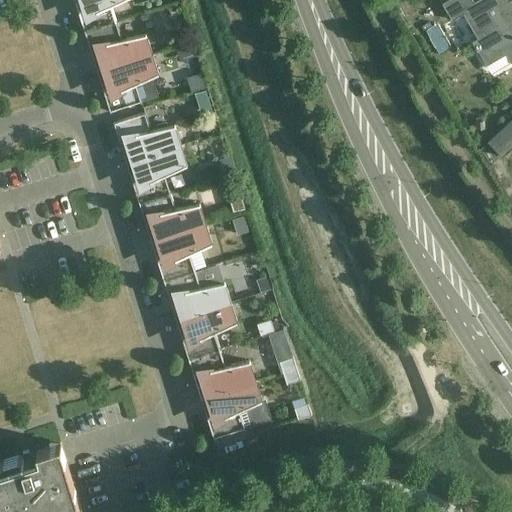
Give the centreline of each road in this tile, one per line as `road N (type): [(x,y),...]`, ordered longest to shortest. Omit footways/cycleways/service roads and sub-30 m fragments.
road 1 (residential): [(176,428),(70,99)]
road 2 (primary): [(439,260),(354,113),(307,0)]
road 3 (primary): [(439,260),(465,324),(511,398)]
